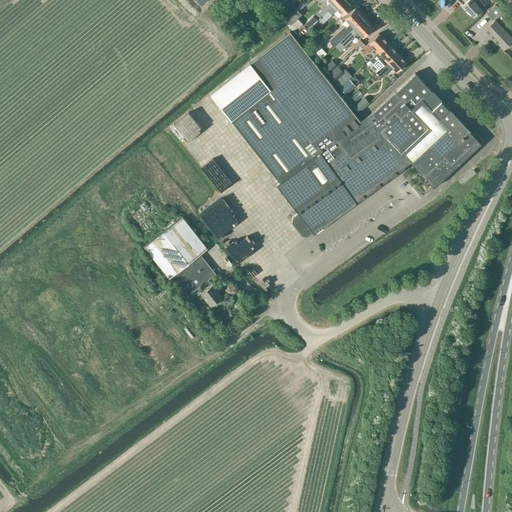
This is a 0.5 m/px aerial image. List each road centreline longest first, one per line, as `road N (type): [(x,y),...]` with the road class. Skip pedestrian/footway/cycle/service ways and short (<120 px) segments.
road 1 (tertiary): [(382,511),(411,381),(508,150),(508,121)]
road 2 (primary): [(511,269),(459,511)]
road 3 (primary): [(485,511),(511,296)]
road 4 (unknown): [(200,137),(301,274)]
road 5 (tertiary): [(508,121),(390,0)]
